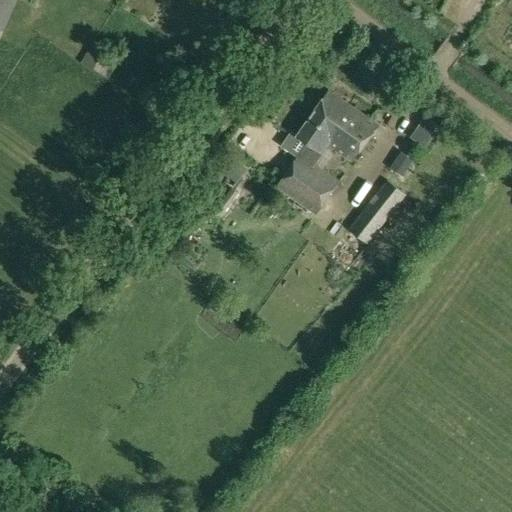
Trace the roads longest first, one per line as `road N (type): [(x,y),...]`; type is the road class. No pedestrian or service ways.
road 1 (unclassified): [(0,403),(313,0)]
road 2 (unclassified): [(511,134),(351,0)]
